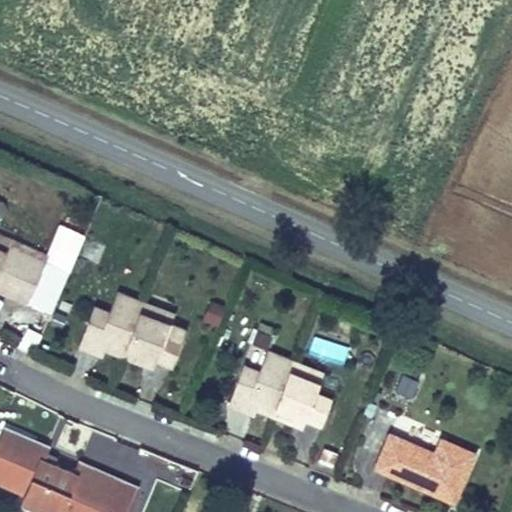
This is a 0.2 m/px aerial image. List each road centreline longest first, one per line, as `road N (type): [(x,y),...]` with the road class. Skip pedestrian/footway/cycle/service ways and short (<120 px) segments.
road 1 (tertiary): [(0,99),(511,325)]
road 2 (residential): [(338,511),(0,369)]
